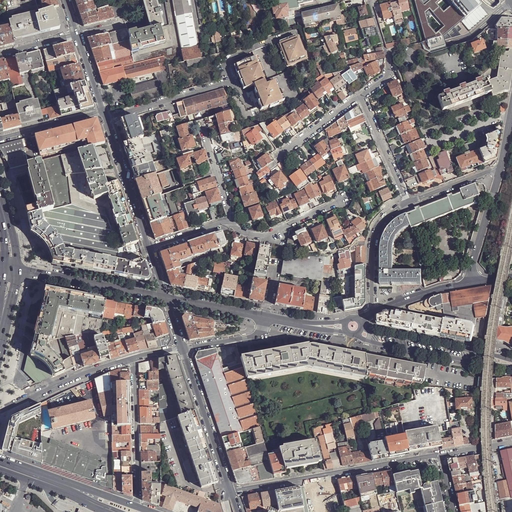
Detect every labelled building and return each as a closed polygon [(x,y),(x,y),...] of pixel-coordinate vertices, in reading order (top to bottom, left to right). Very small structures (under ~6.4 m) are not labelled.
[(7,13),(9,19),(35,13),(36,16),(40,15),(39,13),(40,13),(35,0),(7,0),(6,0),(7,13)] [(59,6),(56,0),(41,0),(45,11),(53,8),(59,6)] [(182,50),(172,0),(167,0),(168,3),(165,2),(169,25),(174,52),(174,55),(169,54),(166,55),(167,62),(173,60),(181,59),(180,51),(182,50)] [(172,0),(182,50),(184,61),(186,61),(200,58),(201,58),(195,31),(189,0),(172,0)] [(189,0),(195,31),(198,30),(192,0),(189,0)] [(194,0),(199,26),(203,25),(198,0),(194,0)] [(276,0),(273,1),(274,5),(279,4),(280,6),(268,8),(270,20),(301,13),(301,12),(298,0),(297,0),(276,0)] [(398,0),(390,2),(393,17),(395,20),(402,18),(400,12),(398,0)] [(397,0),(398,0),(400,12),(409,10),(409,8),(407,0),(397,0)] [(424,56),(447,48),(446,44),(444,37),(461,21),(471,32),(489,15),(480,5),(466,17),(448,0),(409,0),(410,2),(421,43),(420,43),(424,56)] [(448,0),(466,17),(480,5),(475,0),(448,0)] [(147,6),(146,1),(144,1),(146,10),(159,7),(158,3),(147,6)] [(92,2),(77,7),(80,16),(95,11),(95,10),(92,2)] [(380,5),(383,19),(393,17),(390,2),(380,5)] [(304,13),(301,14),(303,19),(304,25),(314,23),(325,20),(335,17),(340,16),(337,5),(304,13)] [(368,5),(360,7),(357,8),(359,17),(367,15),(371,14),(368,5)] [(108,20),(114,19),(110,7),(106,8),(102,9),(98,10),(97,11),(98,13),(97,14),(99,23),(108,20)] [(159,7),(146,10),(149,19),(155,18),(154,15),(153,15),(152,12),(159,10),(159,7)] [(10,25),(14,39),(25,37),(50,31),(59,28),(53,8),(45,11),(40,13),(39,13),(40,15),(36,16),(35,13),(9,19),(10,25)] [(161,9),(159,10),(152,12),(153,15),(154,15),(155,18),(161,16),(160,13),(162,13),(161,9)] [(95,11),(80,16),(84,26),(99,23),(97,14),(95,14),(95,11)] [(340,16),(335,17),(336,21),(337,26),(345,24),(343,15),(340,16)] [(152,28),(153,28),(152,22),(162,20),(161,16),(155,18),(149,19),(152,28)] [(511,17),(502,17),(496,26),(497,28),(503,19),(511,19),(511,17)] [(373,18),(358,22),(366,48),(380,44),(373,18)] [(497,28),(499,30),(511,29),(511,19),(503,19),(497,28)] [(163,25),(162,20),(152,22),(153,28),(160,26),(161,26),(163,25)] [(10,45),(15,44),(14,42),(14,39),(10,25),(0,27),(0,29),(4,47),(10,45)] [(133,56),(165,48),(165,55),(166,55),(169,54),(174,55),(174,52),(169,25),(162,27),(165,41),(164,41),(148,45),(138,48),(131,50),(132,54),(133,56)] [(164,41),(160,26),(153,28),(152,28),(144,30),(148,45),(164,41)] [(358,39),(355,28),(343,32),(346,43),(358,39)] [(128,33),(127,29),(118,31),(110,33),(113,44),(129,40),(130,39),(128,33)] [(511,29),(499,30),(497,30),(497,40),(511,40),(511,29)] [(148,45),(144,30),(137,32),(136,31),(134,31),(138,48),(148,45)] [(138,48),(134,31),(128,33),(130,39),(129,40),(131,50),(138,48)] [(249,37),(248,32),(242,33),(241,31),(239,31),(240,35),(241,39),(249,38),(249,37)] [(107,33),(88,38),(92,49),(108,45),(111,44),(107,33)] [(281,43),(296,37),(296,35),(280,41),(281,43)] [(336,35),(324,38),(326,42),(331,40),(333,43),(334,43),(338,42),(336,35)] [(281,43),(278,44),(282,52),(284,59),(287,67),(308,59),(299,37),(296,37),(281,43)] [(111,44),(108,45),(112,59),(132,54),(131,50),(129,40),(113,44),(111,44)] [(333,43),(331,40),(326,42),(331,54),(337,51),(334,43),(333,43)] [(485,49),(482,40),(474,43),(472,44),(471,41),(467,43),(468,46),(471,45),(474,53),(485,49)] [(493,43),(493,47),(497,47),(497,49),(509,49),(511,49),(511,40),(497,40),(497,43),(493,43)] [(57,46),(53,47),(57,59),(75,54),(71,43),(57,46)] [(108,45),(92,49),(96,64),(111,60),(112,59),(108,45)] [(265,46),(252,51),(255,56),(266,85),(274,82),(282,101),(264,108),(256,89),(248,92),(250,95),(251,94),(251,95),(250,95),(252,100),(254,100),(256,106),(248,110),(245,103),(244,104),(242,100),(241,100),(240,97),(239,98),(237,95),(231,97),(233,101),(234,100),(235,103),(236,103),(238,106),(239,106),(244,119),(301,96),(291,70),(278,76),(265,46)] [(53,47),(43,50),(47,61),(57,59),(53,47)] [(165,48),(133,56),(134,63),(163,56),(165,55),(165,48)] [(32,52),(26,54),(31,71),(44,68),(40,51),(32,52)] [(385,59),(383,52),(377,53),(366,55),(363,55),(364,60),(368,59),(369,62),(370,62),(375,61),(384,59),(385,59)] [(511,53),(508,53),(501,53),(498,69),(511,71),(511,53)] [(20,56),(16,57),(20,74),(31,71),(26,54),(20,56)] [(78,64),(75,54),(57,59),(47,61),(49,71),(49,72),(60,69),(78,64)] [(133,56),(132,54),(112,59),(111,60),(114,69),(123,66),(134,63),(133,56)] [(344,67),(338,54),(331,57),(337,70),(344,67)] [(134,63),(123,66),(126,79),(126,80),(154,72),(165,68),(166,68),(165,66),(163,56),(134,63)] [(266,85),(255,56),(252,58),(243,62),(236,64),(246,88),(254,84),(256,89),(264,108),(282,101),(274,82),(266,85)] [(9,58),(4,60),(9,80),(10,80),(18,78),(21,78),(21,77),(20,74),(16,57),(9,58)] [(361,62),(360,59),(345,62),(347,68),(349,67),(361,64),(361,63),(361,62)] [(384,59),(375,61),(378,67),(383,66),(384,59)] [(0,60),(0,78),(1,82),(9,80),(4,60),(0,60)] [(111,60),(96,64),(99,72),(114,69),(111,60)] [(378,67),(375,61),(371,63),(363,67),(368,77),(380,71),(378,67)] [(81,73),(78,64),(60,69),(63,78),(81,73)] [(246,88),(236,64),(234,65),(244,89),(246,88)] [(361,64),(349,67),(350,69),(352,73),(354,72),(361,68),(363,67),(362,67),(361,64)] [(114,69),(99,72),(104,85),(126,79),(123,66),(114,69)] [(156,80),(158,80),(162,93),(170,90),(165,77),(165,68),(154,72),(156,80)] [(342,75),(340,76),(345,83),(347,82),(349,84),(357,79),(352,73),(350,69),(342,75)] [(511,71),(498,69),(496,78),(488,81),(487,82),(491,92),(492,96),(504,91),(508,92),(511,71)] [(84,82),(81,73),(63,78),(66,87),(71,86),(84,82)] [(340,76),(339,74),(337,76),(330,81),(336,90),(345,83),(340,76)] [(18,78),(10,80),(11,88),(20,85),(18,80),(18,78)] [(443,111),(491,92),(487,82),(488,81),(487,78),(479,81),(479,80),(475,81),(476,83),(464,88),(463,86),(459,87),(460,89),(448,94),(447,92),(443,93),(444,95),(438,98),(443,111)] [(334,90),(326,79),(319,84),(325,92),(325,93),(326,93),(327,95),(334,90)] [(156,80),(129,88),(134,103),(162,94),(162,93),(158,80),(156,80)] [(397,80),(387,84),(391,92),(393,97),(402,93),(400,87),(397,81),(397,80)] [(58,106),(61,116),(74,113),(93,108),(84,82),(71,86),(75,98),(57,103),(58,106)] [(319,84),(318,82),(314,84),(315,86),(310,89),(312,92),(316,97),(325,92),(319,84)] [(66,87),(54,90),(57,101),(57,103),(75,98),(71,86),(66,87)] [(173,115),(174,119),(229,102),(224,88),(223,88),(176,103),(180,113),(173,115)] [(321,105),(313,93),(303,101),(306,104),(304,106),(310,113),(321,105)] [(15,100),(3,103),(4,110),(16,106),(15,100)] [(16,106),(18,115),(21,124),(43,118),(41,111),(40,106),(38,100),(16,106)] [(229,102),(174,119),(176,127),(186,124),(189,123),(192,122),(194,121),(215,115),(222,113),(228,111),(230,111),(232,110),(229,102),(230,102),(229,102)] [(391,108),(395,118),(399,116),(402,115),(403,117),(404,116),(406,116),(405,114),(406,113),(404,107),(402,103),(391,108)] [(309,114),(303,105),(295,110),(296,112),(301,120),(309,114)] [(362,114),(358,105),(343,116),(346,121),(362,114)] [(61,116),(58,106),(47,109),(50,119),(52,119),(61,116)] [(47,109),(41,111),(43,118),(44,121),(50,119),(47,109)] [(283,117),(285,119),(287,118),(294,113),(296,112),(295,110),(293,109),(290,113),(283,116),(283,117)] [(170,111),(157,115),(155,117),(157,123),(172,118),(170,111)] [(231,122),(228,111),(222,113),(215,115),(217,121),(218,126),(219,125),(229,123),(231,122)] [(299,120),(294,113),(287,118),(292,126),(299,121),(299,120)] [(366,122),(362,114),(346,121),(348,126),(349,129),(351,132),(354,131),(355,133),(359,131),(358,129),(360,128),(359,125),(366,122)] [(1,121),(3,132),(7,131),(22,127),(21,124),(18,115),(0,120),(1,121)] [(121,120),(128,142),(139,139),(143,138),(136,116),(121,120)] [(346,121),(343,116),(335,122),(339,130),(348,126),(346,121)] [(285,119),(283,117),(281,119),(279,120),(278,121),(276,122),(277,122),(283,131),(284,130),(288,127),(290,126),(285,119)] [(97,120),(77,125),(82,145),(85,144),(88,144),(89,148),(93,147),(105,144),(97,120)] [(409,125),(407,121),(406,122),(401,124),(397,126),(400,135),(411,130),(409,125)] [(273,123),(266,128),(269,133),(273,138),(281,133),(282,132),(278,127),(274,122),(273,123)] [(339,130),(335,122),(325,129),(326,132),(327,132),(329,137),(340,132),(339,130)] [(229,123),(219,125),(220,129),(219,129),(221,134),(231,132),(229,123)] [(264,125),(263,123),(259,125),(262,130),(266,135),(269,133),(266,128),(265,127),(264,125)] [(186,124),(176,127),(180,139),(189,136),(186,128),(187,127),(186,124)] [(66,128),(35,136),(40,156),(82,145),(77,125),(66,128)] [(262,130),(259,125),(253,127),(255,130),(258,133),(262,130)] [(400,135),(404,144),(419,138),(415,129),(411,130),(400,135)] [(258,133),(255,130),(253,131),(249,134),(245,136),(252,145),(255,143),(259,140),(261,139),(258,133)] [(483,164),(496,159),(498,145),(501,130),(497,132),(486,136),(487,140),(486,148),(479,151),(479,152),(483,164)] [(234,141),(232,133),(222,136),(223,142),(227,141),(227,143),(234,141)] [(269,133),(266,135),(276,149),(278,148),(273,140),(282,134),(281,133),(273,138),(269,133)] [(143,138),(139,139),(141,145),(143,144),(152,142),(156,152),(162,150),(157,134),(155,134),(143,138)] [(195,147),(191,136),(179,140),(178,140),(182,151),(195,147)] [(486,136),(475,140),(478,150),(479,151),(486,148),(487,140),(486,136)] [(123,144),(129,161),(144,156),(143,151),(141,145),(139,139),(128,142),(123,144)] [(339,148),(342,155),(347,153),(341,139),(336,140),(339,148)] [(22,140),(0,145),(0,148),(5,157),(9,166),(11,169),(27,165),(29,164),(28,161),(24,147),(23,143),(22,140)] [(336,140),(328,143),(329,146),(331,151),(339,148),(336,140)] [(410,154),(412,153),(423,149),(424,148),(424,147),(421,141),(421,140),(408,145),(410,149),(408,150),(405,151),(407,156),(410,155),(410,154)] [(464,144),(467,152),(468,152),(469,153),(474,151),(478,150),(475,140),(464,144)] [(327,148),(323,142),(322,142),(314,147),(321,156),(329,151),(327,148)] [(78,155),(85,173),(100,171),(93,147),(89,148),(87,149),(83,149),(77,151),(78,155)] [(342,155),(339,148),(331,151),(330,152),(333,160),(337,158),(342,156),(342,155)] [(412,153),(416,162),(425,158),(426,158),(423,149),(412,153)] [(207,159),(204,150),(193,154),(194,156),(197,164),(202,163),(201,161),(207,159)] [(367,150),(356,156),(359,164),(371,159),(367,150)] [(78,155),(77,151),(61,155),(66,175),(68,175),(75,174),(80,173),(74,156),(78,155)] [(461,172),(483,164),(479,152),(475,154),(474,151),(469,153),(456,158),(457,160),(461,172)] [(455,161),(457,160),(456,158),(469,153),(468,152),(467,152),(454,157),(455,161)] [(144,156),(129,161),(132,169),(151,163),(148,154),(144,156)] [(268,157),(266,154),(256,161),(258,163),(262,168),(271,162),(270,160),(268,157)] [(66,175),(61,155),(42,161),(41,161),(45,178),(50,195),(53,209),(72,205),(71,198),(68,175),(66,175)] [(323,161),(318,155),(309,161),(315,169),(324,163),(323,161)] [(434,168),(437,167),(434,160),(433,156),(432,155),(429,156),(434,168)] [(185,167),(190,165),(188,158),(187,156),(183,157),(177,159),(180,170),(185,168),(185,167)] [(442,175),(453,171),(447,156),(439,159),(437,160),(440,169),(442,175)] [(229,161),(231,167),(232,166),(233,170),(241,167),(241,165),(238,157),(229,161)] [(378,167),(374,158),(373,158),(371,159),(359,164),(363,173),(364,173),(366,172),(378,167)] [(418,172),(429,167),(425,158),(416,162),(414,163),(413,163),(412,164),(414,170),(416,169),(418,172)] [(32,182),(45,178),(41,161),(29,164),(27,165),(28,168),(32,182)] [(277,167),(273,161),(271,162),(262,168),(260,170),(255,173),(259,178),(268,171),(269,172),(277,167)] [(315,169),(309,161),(300,167),(306,176),(315,169)] [(334,162),(334,161),(327,167),(328,169),(335,164),(334,162)] [(151,163),(132,169),(135,181),(149,176),(154,175),(155,174),(152,163),(151,163)] [(359,171),(357,165),(348,169),(350,175),(359,171)] [(241,167),(233,170),(235,174),(236,179),(247,176),(244,166),(243,166),(241,167)] [(348,178),(343,166),(338,168),(333,171),(338,182),(348,178)] [(378,167),(366,172),(370,181),(381,176),(379,171),(381,170),(380,166),(378,167)] [(176,167),(158,173),(163,186),(175,182),(181,180),(176,167)] [(212,174),(210,168),(201,172),(203,177),(212,174)] [(306,179),(299,170),(296,172),(292,175),(289,177),(296,186),(306,179)] [(324,181),(319,183),(324,193),(329,191),(328,190),(334,187),(329,176),(332,175),(330,170),(328,170),(325,172),(327,176),(323,178),(324,181)] [(430,170),(419,175),(423,183),(427,181),(434,178),(433,178),(430,170)] [(117,182),(106,186),(100,171),(85,173),(89,186),(92,194),(92,196),(93,199),(101,197),(108,194),(115,215),(117,223),(120,230),(132,226),(124,202),(117,182)] [(286,181),(279,171),(269,178),(276,188),(277,187),(279,190),(283,187),(282,184),(286,181)] [(75,174),(68,175),(71,198),(77,197),(78,197),(75,174)] [(149,176),(135,181),(142,199),(142,201),(147,200),(152,198),(156,197),(157,196),(161,195),(154,175),(149,176)] [(249,181),(247,176),(236,179),(237,180),(239,188),(248,185),(250,184),(249,181)] [(383,180),(381,176),(370,181),(374,190),(385,185),(383,180)] [(216,187),(213,177),(199,182),(201,187),(203,187),(204,191),(216,187)] [(50,195),(45,178),(32,182),(36,199),(50,195)] [(296,186),(298,191),(302,188),(304,187),(309,183),(306,179),(296,186)] [(320,195),(316,185),(311,186),(310,184),(304,187),(305,190),(310,199),(320,195)] [(251,194),(248,185),(239,188),(240,191),(241,194),(240,194),(241,197),(251,194)] [(479,202),(479,200),(478,196),(480,196),(475,185),(405,212),(406,214),(411,226),(412,228),(479,202)] [(92,194),(89,186),(87,186),(83,187),(87,197),(88,197),(91,196),(90,195),(92,194)] [(204,191),(203,187),(201,187),(195,189),(191,191),(193,195),(203,191),(204,191)] [(391,197),(387,188),(378,192),(380,196),(382,201),(391,197)] [(221,200),(217,189),(205,193),(209,204),(210,204),(221,200)] [(175,202),(171,191),(165,193),(173,216),(179,214),(179,212),(175,202)] [(303,191),(294,195),(299,206),(308,202),(303,191)] [(258,202),(255,192),(251,194),(241,197),(242,201),(243,201),(245,206),(258,202)] [(50,195),(36,199),(38,206),(26,209),(28,216),(41,213),(53,209),(50,195)] [(161,206),(159,203),(157,196),(156,197),(152,198),(147,200),(142,201),(150,224),(165,219),(164,216),(165,215),(162,206),(161,206)] [(77,197),(71,198),(72,205),(80,207),(78,202),(77,199),(77,197)] [(208,207),(204,197),(196,200),(194,200),(198,211),(208,207)] [(289,201),(288,198),(282,201),(283,204),(280,205),(283,213),(293,209),(289,201)] [(198,211),(194,200),(191,201),(183,204),(184,205),(188,218),(189,218),(192,217),(192,216),(193,215),(197,214),(199,213),(198,211)] [(78,202),(80,207),(107,217),(104,208),(101,209),(100,207),(96,208),(95,206),(92,207),(91,204),(87,205),(86,203),(83,204),(82,201),(78,202)] [(281,214),(275,201),(268,204),(269,206),(266,207),(270,216),(275,214),(276,216),(281,214)] [(62,247),(64,252),(66,251),(73,253),(95,257),(116,261),(117,259),(118,251),(112,233),(110,225),(107,217),(80,207),(72,205),(53,209),(41,213),(43,224),(44,225),(50,229),(54,234),(55,233),(57,235),(56,236),(57,238),(59,238),(60,240),(59,241),(60,242),(62,247)] [(263,217),(259,205),(248,209),(252,220),(263,217)] [(50,253),(62,247),(60,242),(59,241),(60,240),(59,238),(57,238),(56,236),(57,235),(55,233),(54,234),(50,229),(44,225),(43,224),(41,213),(28,216),(31,233),(34,235),(38,238),(43,242),(47,247),(47,248),(50,253)] [(188,228),(183,213),(179,214),(173,216),(179,232),(188,228)] [(381,243),(380,250),(380,285),(389,285),(389,284),(392,284),(392,285),(394,285),(396,285),(400,285),(421,285),(421,273),(392,273),(392,272),(392,253),(392,249),(393,244),(395,239),(398,235),(402,231),(406,228),(411,226),(406,214),(404,215),(398,218),(389,227),(385,232),(383,237),(381,243)] [(179,232),(173,216),(167,218),(173,234),(179,232)] [(340,228),(335,217),(334,216),(330,217),(331,219),(326,221),(330,231),(332,235),(333,238),(343,234),(341,231),(340,228)] [(155,240),(173,234),(167,218),(166,219),(165,219),(150,224),(155,240)] [(362,222),(358,218),(354,220),(351,223),(350,224),(352,228),(355,234),(364,228),(365,226),(364,225),(366,223),(363,221),(362,222)] [(322,225),(311,230),(317,242),(327,237),(322,225)] [(137,242),(132,226),(120,230),(121,233),(119,234),(122,243),(124,242),(125,246),(137,242)] [(355,234),(352,228),(351,228),(350,228),(344,231),(343,230),(341,231),(343,234),(344,236),(345,239),(355,234)] [(310,242),(304,229),(294,233),(295,235),(299,243),(300,247),(310,242)] [(164,267),(176,263),(176,262),(179,260),(179,261),(189,258),(189,257),(196,255),(196,256),(206,253),(206,251),(213,249),(213,250),(220,248),(219,247),(225,245),(225,242),(222,232),(164,252),(161,258),(164,267)] [(293,235),(288,236),(286,247),(295,243),(295,245),(299,243),(295,235),(294,236),(293,235)] [(364,242),(363,236),(361,237),(359,241),(354,244),(350,247),(347,248),(338,252),(348,250),(348,251),(355,250),(356,247),(364,247),(364,242)] [(240,257),(243,245),(238,244),(239,241),(233,241),(230,255),(236,256),(240,257)] [(257,245),(246,243),(244,255),(254,257),(257,245)] [(270,248),(259,246),(253,275),(264,277),(269,257),(270,248)] [(53,263),(71,266),(73,253),(66,251),(64,252),(62,247),(50,253),(52,257),(53,263)] [(364,251),(364,247),(356,247),(355,250),(355,266),(364,265),(364,262),(364,251)] [(348,251),(348,250),(338,252),(340,258),(339,259),(340,264),(336,264),(338,270),(351,267),(349,259),(350,259),(348,251)] [(417,251),(421,271),(425,270),(425,269),(426,267),(422,252),(420,251),(420,250),(417,251)] [(73,253),(71,266),(92,270),(95,257),(73,253)] [(92,270),(98,271),(98,268),(104,269),(104,272),(114,274),(116,261),(95,257),(92,270)] [(148,275),(143,259),(132,262),(132,265),(124,264),(125,262),(116,261),(114,274),(144,280),(148,275)] [(282,259),(281,274),(295,274),(295,263),(301,263),(301,259),(291,259),(282,259)] [(331,270),(333,261),(332,261),(328,260),(324,260),(323,268),(325,269),(331,270)] [(187,266),(185,276),(197,279),(197,278),(200,261),(187,266)] [(177,262),(176,262),(176,263),(164,267),(166,273),(177,269),(179,269),(177,262)] [(226,264),(215,262),(213,272),(219,273),(219,271),(224,272),(226,264)] [(360,308),(364,303),(364,301),(364,291),(364,279),(364,265),(355,266),(354,266),(354,269),(353,300),(352,300),(352,299),(341,301),(342,305),(343,311),(360,308)] [(177,269),(166,273),(170,285),(183,288),(185,276),(180,275),(179,275),(178,273),(177,269)] [(353,300),(354,269),(340,272),(341,278),(343,285),(339,286),(341,296),(341,301),(352,299),(352,300),(353,300)] [(237,277),(224,275),(222,285),(235,288),(236,285),(237,277)] [(185,276),(183,288),(195,290),(197,279),(185,276)] [(197,279),(195,290),(209,292),(210,285),(211,281),(205,279),(197,278),(197,279)] [(259,302),(263,299),(266,281),(252,279),(251,285),(250,288),(248,300),(259,302)] [(315,311),(326,313),(332,283),(321,281),(315,311)] [(222,285),(220,295),(234,297),(235,288),(222,285)] [(235,288),(234,297),(248,300),(250,288),(247,287),(236,285),(235,288)] [(288,307),(292,287),(278,285),(274,305),(288,307)] [(492,286),(451,293),(452,304),(453,308),(458,307),(474,305),(475,308),(477,319),(486,318),(488,309),(488,308),(492,286)] [(304,296),(304,290),(292,287),(288,307),(302,310),(304,296)] [(65,293),(51,290),(50,294),(46,293),(44,297),(35,336),(37,336),(49,339),(50,339),(58,307),(62,307),(65,293)] [(106,301),(65,293),(62,307),(80,311),(92,313),(103,315),(106,301)] [(452,304),(451,293),(442,295),(443,305),(444,314),(444,316),(445,319),(444,320),(456,323),(457,322),(457,321),(463,322),(463,323),(462,324),(475,326),(476,319),(477,319),(475,308),(470,308),(470,310),(459,312),(453,313),(453,308),(452,304)] [(442,295),(409,306),(408,307),(408,308),(409,309),(410,310),(418,311),(444,316),(444,314),(443,305),(442,295)] [(117,303),(106,301),(103,315),(114,317),(114,315),(115,313),(117,303)] [(127,304),(117,303),(115,313),(125,315),(127,304)] [(127,304),(125,315),(133,316),(134,313),(135,306),(127,304)] [(146,308),(135,306),(134,313),(145,315),(146,308)] [(62,307),(58,307),(50,339),(52,340),(54,340),(62,307)] [(62,307),(54,340),(59,339),(67,338),(76,336),(80,311),(62,307)] [(159,310),(146,308),(145,315),(145,316),(150,317),(152,318),(154,324),(165,322),(162,313),(159,310)] [(490,316),(491,310),(488,309),(486,318),(484,328),(482,340),(486,340),(486,338),(487,337),(488,330),(488,326),(489,320),(490,316)] [(490,316),(500,318),(501,311),(491,310),(490,316)] [(76,336),(89,334),(92,313),(80,311),(76,336)] [(93,334),(100,332),(103,315),(92,313),(89,334),(93,334)] [(414,331),(417,317),(403,314),(397,313),(397,315),(389,314),(389,315),(387,314),(377,318),(378,324),(414,331)] [(444,320),(445,319),(417,314),(417,316),(417,317),(444,322),(444,321),(444,320)] [(192,317),(184,315),(182,319),(186,330),(195,327),(192,317)] [(192,317),(195,327),(201,328),(201,329),(213,329),(214,321),(192,317)] [(441,336),(444,322),(417,317),(414,331),(441,336)] [(488,326),(498,328),(499,326),(500,321),(489,320),(488,326)] [(441,336),(471,342),(472,342),(475,327),(462,324),(463,323),(457,322),(456,323),(444,321),(444,322),(441,336)] [(169,334),(165,322),(154,324),(153,324),(154,328),(157,338),(162,336),(165,335),(169,334)] [(189,341),(199,339),(196,332),(196,329),(195,327),(186,330),(189,341)] [(511,327),(510,327),(504,327),(502,327),(500,342),(505,343),(507,344),(509,346),(511,348),(511,327)] [(214,336),(213,329),(201,329),(196,332),(199,339),(214,336)] [(487,337),(497,338),(498,331),(488,330),(487,337)] [(140,351),(149,349),(145,337),(143,331),(134,334),(135,339),(140,351)] [(81,356),(98,351),(94,339),(93,334),(89,334),(76,336),(78,345),(81,356)] [(149,349),(158,347),(155,338),(155,337),(151,338),(150,335),(145,337),(149,349)] [(47,350),(47,349),(48,344),(48,342),(49,339),(37,336),(35,345),(36,347),(37,349),(38,351),(38,353),(38,355),(38,358),(37,362),(49,372),(51,370),(53,374),(55,377),(67,371),(66,368),(62,369),(61,366),(64,364),(63,362),(61,361),(60,362),(59,360),(54,354),(48,349),(47,350)] [(78,345),(76,336),(67,338),(69,348),(78,345)] [(104,336),(94,339),(98,351),(100,359),(110,356),(107,348),(106,344),(104,336)] [(166,345),(164,339),(163,339),(162,336),(157,338),(155,338),(158,347),(166,345)] [(65,360),(66,361),(72,358),(69,348),(67,338),(59,339),(65,360)] [(140,351),(135,339),(128,341),(125,342),(129,354),(140,351)] [(119,357),(129,354),(125,342),(125,341),(115,344),(115,345),(119,357)] [(24,370),(38,385),(48,380),(55,377),(53,374),(51,370),(49,372),(37,362),(38,358),(38,355),(38,353),(38,351),(37,349),(36,347),(35,345),(33,344),(31,344),(28,359),(24,370)] [(76,371),(84,367),(81,356),(78,345),(69,348),(72,358),(74,364),(75,368),(76,371)] [(119,357),(115,345),(111,346),(107,348),(110,356),(111,359),(119,357)] [(241,358),(246,377),(309,365),(366,376),(366,377),(367,377),(367,373),(365,361),(365,356),(311,346),(308,347),(307,345),(241,358)] [(195,358),(221,435),(228,433),(229,436),(238,433),(244,432),(222,369),(219,358),(217,353),(216,349),(198,352),(195,358)] [(84,367),(101,362),(100,359),(98,351),(81,356),(84,367)] [(176,356),(158,360),(158,371),(166,369),(167,372),(168,371),(171,381),(183,377),(176,356)] [(424,368),(365,356),(365,361),(395,366),(396,364),(424,369),(424,368)] [(66,361),(63,362),(64,364),(66,368),(67,371),(75,368),(74,364),(69,366),(66,361)] [(365,361),(367,373),(368,373),(368,377),(410,384),(411,381),(421,382),(424,369),(396,364),(395,366),(365,361)] [(139,364),(139,373),(148,373),(149,372),(147,362),(139,364)] [(259,427),(242,363),(238,364),(222,369),(244,432),(253,429),(259,427)] [(121,369),(109,373),(110,383),(115,383),(121,382),(121,373),(121,372),(121,369)] [(158,380),(158,372),(153,372),(149,372),(148,373),(148,375),(150,375),(150,379),(148,379),(148,381),(151,381),(158,380)] [(103,417),(111,415),(111,407),(110,389),(110,383),(109,373),(94,378),(103,417)] [(121,373),(121,382),(129,382),(129,373),(121,373)] [(177,398),(189,394),(183,377),(171,381),(177,398)] [(511,388),(510,377),(508,377),(506,377),(503,378),(502,378),(499,379),(496,379),(496,387),(498,387),(509,388),(511,388)] [(496,379),(483,378),(482,390),(482,399),(496,399),(496,393),(496,388),(496,387),(496,379)] [(151,390),(159,390),(159,386),(158,380),(151,381),(148,381),(148,390),(150,390),(151,390)] [(129,382),(121,382),(115,383),(117,426),(119,426),(122,426),(131,426),(129,382)] [(163,385),(159,386),(159,390),(159,400),(159,406),(159,408),(159,412),(159,418),(159,423),(169,420),(166,413),(167,413),(166,394),(163,385)] [(267,436),(279,433),(283,447),(311,442),(307,425),(365,409),(364,389),(262,417),(267,436)] [(140,400),(149,400),(148,392),(148,390),(139,390),(140,400)] [(63,391),(50,397),(51,400),(64,393),(63,391)] [(183,416),(194,412),(189,394),(177,398),(183,416)] [(457,410),(462,409),(464,410),(466,410),(468,409),(473,408),(472,399),(456,400),(457,410)] [(503,399),(496,399),(496,405),(503,405),(504,410),(509,410),(508,405),(507,399),(503,399)] [(149,400),(140,400),(140,408),(149,408),(149,400)] [(41,404),(41,401),(28,407),(12,415),(11,416),(10,417),(7,426),(8,427),(5,438),(9,439),(8,442),(3,440),(1,447),(8,449),(9,450),(16,432),(19,421),(41,411),(41,404)] [(95,419),(90,402),(48,412),(52,430),(95,419)] [(377,410),(378,411),(379,418),(380,421),(385,440),(385,442),(387,451),(389,458),(398,457),(402,456),(409,455),(408,452),(406,442),(404,433),(397,434),(394,422),(402,420),(398,404),(377,410)] [(140,418),(151,418),(151,412),(151,408),(149,408),(140,408),(140,418)] [(379,418),(378,411),(370,413),(361,415),(361,416),(362,422),(379,418)] [(183,416),(177,417),(182,430),(191,459),(184,461),(187,472),(195,469),(199,482),(201,489),(218,483),(194,412),(183,416)] [(350,419),(352,430),(353,430),(364,428),(362,422),(361,416),(350,419)] [(380,421),(379,418),(374,424),(378,441),(385,440),(380,421)] [(350,419),(342,421),(343,423),(346,438),(348,438),(354,436),(353,430),(352,430),(350,419)] [(511,436),(511,426),(511,423),(496,426),(496,439),(511,436)] [(131,426),(122,426),(122,435),(131,435),(131,426)] [(159,435),(159,431),(156,430),(154,430),(154,427),(148,427),(148,435),(159,435)] [(259,427),(253,429),(257,443),(257,444),(264,442),(259,427)] [(406,442),(408,452),(441,446),(440,440),(438,432),(437,427),(404,432),(404,433),(406,442)] [(335,448),(330,428),(325,429),(322,429),(323,431),(324,435),(328,450),(330,449),(335,448)] [(462,438),(461,428),(451,430),(452,437),(454,447),(463,445),(462,438)] [(182,430),(174,433),(184,461),(191,459),(182,430)] [(41,440),(16,432),(9,450),(9,451),(42,461),(41,440)] [(243,449),(238,433),(229,436),(222,438),(227,454),(243,449)] [(318,437),(324,456),(329,455),(329,454),(328,451),(328,450),(324,435),(322,436),(318,437)] [(41,437),(41,440),(42,461),(99,481),(99,483),(101,484),(102,485),(104,485),(106,484),(107,483),(107,482),(107,481),(106,481),(106,476),(106,465),(101,463),(101,464),(100,464),(102,458),(41,437)] [(442,449),(454,447),(452,437),(440,440),(441,446),(442,449)] [(276,439),(264,442),(269,462),(272,472),(277,471),(278,474),(285,472),(284,468),(283,464),(279,448),(276,439)] [(269,462),(264,442),(257,444),(256,445),(245,448),(250,467),(269,462)] [(322,461),(316,442),(311,442),(283,447),(279,448),(283,464),(284,468),(322,461)] [(387,451),(385,442),(368,445),(369,451),(372,461),(389,458),(387,451)] [(117,443),(112,443),(112,449),(112,452),(121,452),(131,452),(131,447),(131,446),(127,446),(127,448),(117,448),(117,443)] [(8,449),(1,447),(3,450),(25,459),(34,462),(42,465),(42,461),(9,451),(9,450),(8,449)] [(342,466),(353,465),(350,453),(348,447),(338,448),(342,466)] [(250,467),(245,448),(243,449),(227,454),(232,471),(250,467)] [(511,449),(501,451),(504,464),(506,475),(507,480),(511,497),(511,498),(511,449)] [(372,461),(369,451),(365,452),(360,453),(362,463),(372,461)] [(131,452),(121,452),(121,457),(122,473),(132,473),(131,461),(126,461),(126,457),(131,457),(131,452)] [(141,452),(141,463),(156,462),(156,456),(156,452),(148,452),(141,452)] [(336,452),(329,454),(329,455),(331,460),(331,462),(333,468),(340,467),(337,456),(336,452)] [(353,465),(362,463),(360,453),(359,452),(350,453),(353,465)] [(476,463),(475,456),(466,457),(469,468),(470,473),(478,472),(476,463)] [(469,468),(466,457),(457,459),(460,469),(469,468)] [(460,469),(457,459),(449,460),(453,477),(461,475),(460,471),(458,472),(458,470),(460,469)] [(99,481),(42,461),(42,465),(110,489),(113,490),(113,476),(109,476),(106,476),(106,481),(107,481),(107,482),(107,483),(106,484),(104,485),(102,485),(101,484),(99,483),(99,481)] [(151,473),(156,473),(156,462),(141,463),(141,473),(151,473)] [(241,485),(274,479),(273,475),(272,472),(269,462),(250,467),(232,471),(236,481),(241,485)] [(199,482),(195,469),(187,472),(191,484),(199,482)] [(392,474),(391,470),(381,472),(384,485),(384,487),(394,485),(392,474)] [(396,491),(396,492),(410,489),(411,494),(412,493),(413,492),(414,491),(414,490),(414,488),(418,487),(421,489),(422,494),(421,494),(420,494),(420,495),(419,496),(419,497),(418,498),(417,501),(419,508),(425,507),(425,511),(444,511),(438,481),(430,482),(426,483),(424,483),(420,481),(417,470),(392,474),(394,485),(395,488),(396,491)] [(384,485),(381,472),(372,474),(375,486),(384,485)] [(141,473),(142,483),(148,483),(150,483),(151,473),(141,473)] [(372,474),(355,477),(358,487),(358,489),(359,494),(360,497),(377,494),(375,486),(372,474)] [(466,483),(464,475),(461,475),(453,477),(455,485),(462,484),(466,483)] [(118,492),(122,493),(122,476),(113,476),(113,490),(118,492)] [(132,476),(122,476),(122,493),(128,495),(132,497),(132,476)] [(355,477),(337,480),(340,490),(358,487),(355,477)] [(473,480),(472,480),(472,482),(474,491),(478,491),(483,490),(480,479),(473,480)] [(337,480),(328,482),(329,488),(335,510),(344,508),(342,497),(341,492),(340,490),(337,480)] [(511,497),(507,480),(498,482),(500,491),(499,491),(500,499),(501,503),(502,508),(506,507),(505,498),(511,497)] [(154,505),(159,507),(159,502),(160,494),(160,485),(157,485),(157,482),(153,482),(153,485),(151,485),(150,486),(150,504),(154,505)] [(335,511),(335,510),(329,488),(328,482),(324,482),(320,483),(315,484),(317,490),(320,503),(321,509),(322,511),(335,511)] [(150,504),(150,486),(148,486),(148,483),(142,483),(142,501),(144,501),(150,504)] [(311,504),(320,503),(317,490),(315,484),(310,485),(311,490),(307,491),(310,502),(310,505),(311,504)] [(463,489),(462,484),(455,485),(457,494),(464,493),(463,489)] [(197,497),(165,486),(162,495),(166,497),(164,503),(162,508),(172,511),(176,500),(199,508),(197,511),(221,511),(219,505),(201,498),(197,497)] [(304,511),(299,487),(274,491),(277,505),(278,510),(273,508),(269,507),(268,510),(266,511),(304,511)] [(264,493),(260,494),(262,508),(272,506),(277,505),(274,491),(270,492),(264,493)] [(400,511),(396,492),(396,491),(391,492),(386,494),(387,498),(379,500),(381,508),(381,509),(381,511),(391,511),(393,511),(400,511)] [(464,493),(457,494),(460,506),(470,504),(474,504),(474,500),(477,499),(477,495),(473,495),(472,492),(468,492),(464,493)] [(262,508),(260,494),(248,496),(248,498),(249,507),(250,510),(262,508)] [(342,497),(344,508),(362,503),(360,497),(359,494),(342,497)] [(474,504),(470,504),(471,511),(477,511),(477,509),(481,508),(482,511),(485,511),(484,502),(474,504)]
